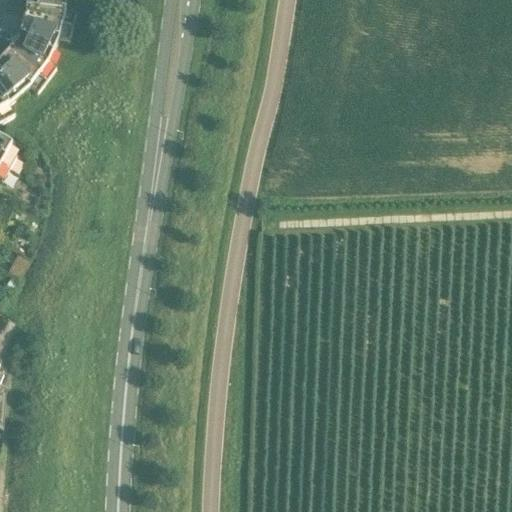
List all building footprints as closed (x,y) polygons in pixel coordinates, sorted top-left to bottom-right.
[(65,0),(26,0),(24,19),(72,30),(75,14),(74,14),(74,15),(65,13),(65,0)] [(72,30),(24,19),(18,38),(53,54),(59,42),(68,43),(68,45),(69,45),(72,30)] [(53,54),(18,38),(8,56),(47,85),(56,72),(55,72),(54,73),(47,67),(53,54)] [(47,85),(8,56),(0,64),(0,77),(19,100),(30,91),(37,96),(36,97),(37,98),(47,85)] [(19,100),(0,77),(0,125),(15,118),(14,117),(13,117),(9,109),(19,100)] [(0,141),(0,168),(9,173),(16,161),(7,157),(12,148),(0,141)] [(9,173),(0,168),(0,184),(2,185),(9,173)] [(45,182),(40,179),(34,181),(32,186),(40,191),(45,182)] [(12,271),(22,277),(27,268),(16,263),(12,271)] [(5,292),(12,296),(17,285),(11,282),(5,292)]
